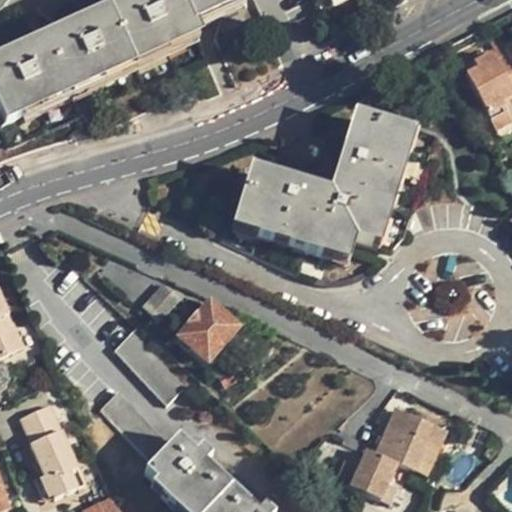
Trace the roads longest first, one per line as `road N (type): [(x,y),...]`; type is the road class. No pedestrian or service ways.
road 1 (residential): [(83,170),(142,217),(203,250),(312,296),(388,308)]
road 2 (residential): [(388,308),(396,328),(428,353),(448,357),(487,343),(508,308),(508,287),(491,253),(457,236)]
road 3 (residential): [(83,170),(198,139),(318,85)]
road 4 (residential): [(318,85),(478,0)]
